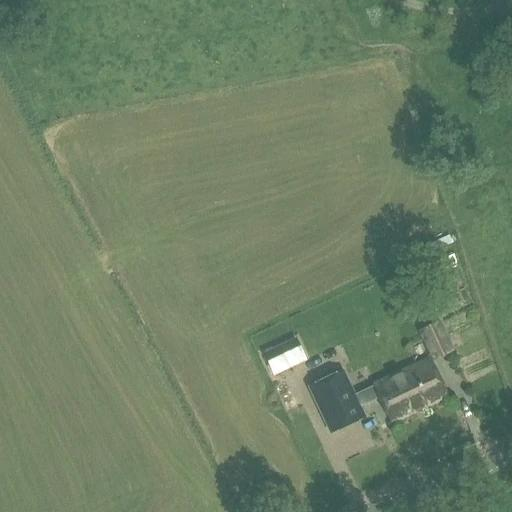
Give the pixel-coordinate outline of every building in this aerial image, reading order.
[(447,256),(450,273),(464,270),(461,253),(447,256)] [(417,330),(433,361),(455,349),(441,319),(417,330)] [(279,343),(265,350),(273,368),(287,361),(279,343)] [(361,408),(383,397),(393,419),(447,394),(430,358),(376,383),(377,385),(355,396),(343,370),(306,388),(329,436),(366,418),(361,408)] [(280,420),(267,427),(279,450),(292,443),(280,420)]
